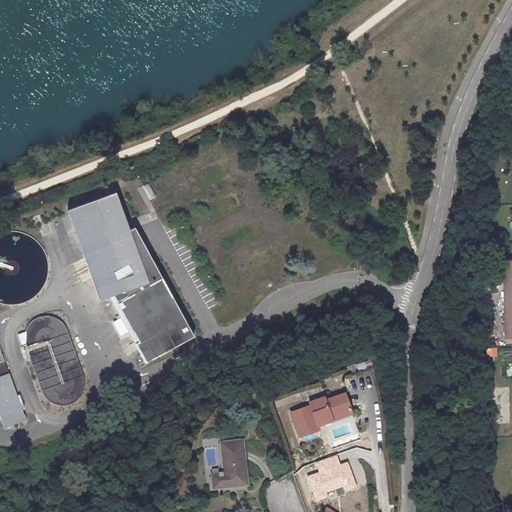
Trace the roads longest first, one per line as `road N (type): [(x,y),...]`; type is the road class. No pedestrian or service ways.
road 1 (residential): [(511,19),(461,125),(405,341),(409,511)]
road 2 (track): [(0,484),(50,482),(272,361),(265,316)]
road 3 (track): [(150,222),(125,183),(0,223)]
